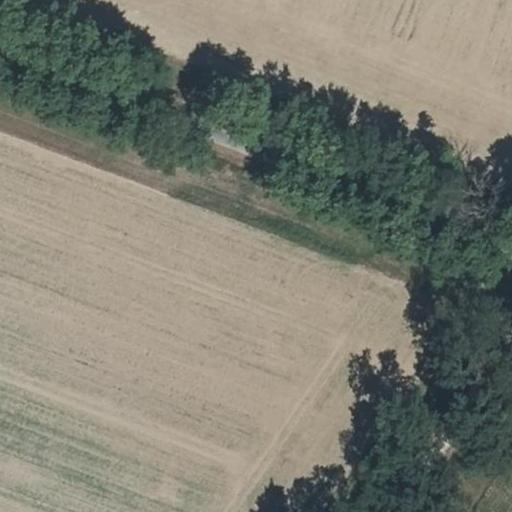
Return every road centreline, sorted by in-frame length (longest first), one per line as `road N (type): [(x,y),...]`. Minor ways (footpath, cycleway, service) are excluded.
road 1 (unclassified): [(0,69),(511,256)]
road 2 (track): [(511,351),(402,511)]
